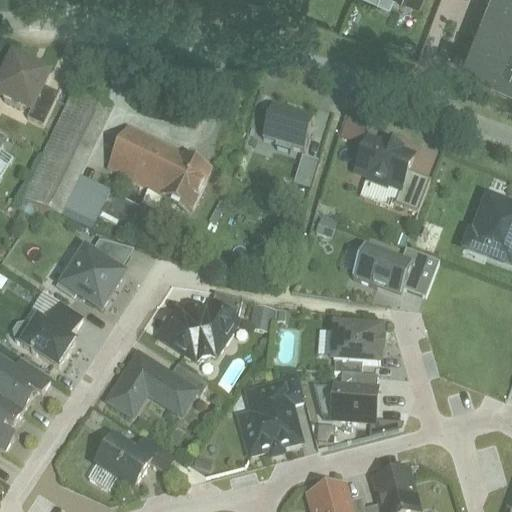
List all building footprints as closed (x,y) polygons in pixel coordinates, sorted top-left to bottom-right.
[(511,0),(487,0),(462,66),(511,85),(511,0)] [(51,77),(15,60),(0,90),(0,96),(4,99),(6,104),(22,112),(27,110),(33,113),(45,89),(51,77)] [(61,97),(45,89),(33,113),(29,121),(45,129),(61,97)] [(76,92),(23,200),(61,219),(114,110),(76,92)] [(315,122),(273,109),(263,142),(277,147),(276,151),(290,155),(291,151),(305,155),(315,122)] [(360,146),(365,124),(346,120),(341,141),(360,146)] [(213,173),(129,130),(109,171),(193,214),(213,173)] [(386,145),(384,149),(370,143),(358,175),(372,180),(371,184),(387,191),(389,187),(401,192),(403,192),(410,174),(415,161),(401,155),(403,152),(386,145)] [(319,164),(303,159),(294,188),(310,193),(319,164)] [(432,183),(410,174),(403,192),(401,192),(396,207),(419,216),(432,183)] [(141,212),(112,198),(102,219),(130,234),(141,212)] [(506,210),(489,204),(474,243),(491,249),(487,257),(511,267),(511,266),(511,212),(507,211),(510,202),(509,202),(506,210)] [(102,248),(93,261),(119,278),(134,255),(102,248)] [(403,264),(367,250),(354,283),(403,301),(406,293),(415,268),(403,264)] [(441,265),(408,253),(403,264),(415,268),(406,293),(427,301),(441,265)] [(93,261),(88,258),(67,290),(102,313),(123,281),(119,278),(93,261)] [(44,281),(57,290),(71,271),(59,262),(44,281)] [(244,304),(216,297),(214,309),(239,326),(244,304)] [(86,322),(62,307),(54,320),(77,335),(86,322)] [(209,314),(185,320),(180,316),(163,343),(197,365),(199,362),(214,359),(218,361),(240,326),(239,326),(214,309),(213,309),(209,314)] [(256,309),(249,331),(266,336),(272,313),(256,309)] [(54,320),(48,329),(40,323),(35,331),(28,326),(19,328),(14,336),(16,344),(61,373),(77,347),(72,344),(77,335),(54,320)] [(384,334),(338,331),(335,364),(337,365),(364,367),(381,368),(384,334)] [(141,360),(111,406),(134,421),(153,391),(187,413),(197,398),(197,397),(172,381),(141,360)] [(17,374),(0,363),(0,400),(25,417),(31,407),(28,406),(32,401),(28,398),(32,391),(35,386),(17,374)] [(54,383),(24,363),(17,374),(35,386),(32,391),(44,399),(54,383)] [(364,367),(337,365),(336,376),(364,378),(364,367)] [(210,389),(179,370),(172,381),(197,397),(197,398),(202,401),(210,389)] [(355,378),(344,378),(342,392),(354,392),(355,378)] [(299,379),(285,383),(286,389),(287,388),(293,410),(306,406),(299,379)] [(286,389),(250,398),(256,419),(243,423),(252,460),(302,446),(293,410),(287,388),(286,389)] [(342,392),(337,391),(334,424),(376,427),(379,394),(354,392),(342,392)] [(25,417),(0,400),(0,438),(1,439),(4,434),(8,427),(12,430),(16,425),(19,427),(25,417)] [(15,441),(4,434),(1,439),(0,438),(0,452),(6,457),(15,441)] [(138,457),(115,443),(98,470),(132,491),(138,490),(151,469),(153,466),(138,457)] [(176,463),(146,443),(138,457),(153,466),(151,469),(166,478),(176,463)] [(418,511),(409,476),(376,485),(382,509),(382,511),(418,511)] [(345,491),(310,501),(313,511),(350,511),(349,507),(345,491)] [(365,511),(363,503),(349,507),(350,511),(365,511)]
